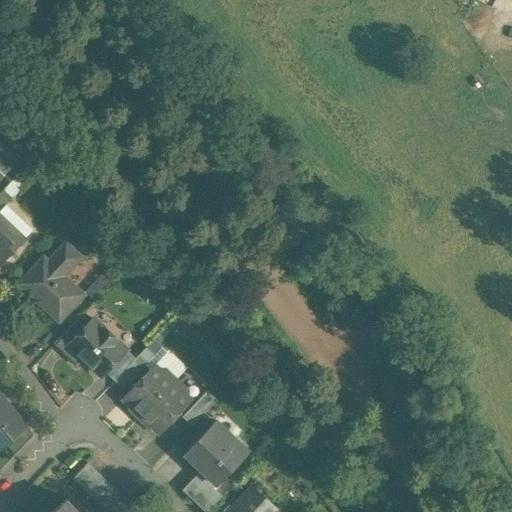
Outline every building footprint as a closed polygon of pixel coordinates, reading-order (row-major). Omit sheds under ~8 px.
[(19,156),(0,137),(0,174),(1,173),(2,174),(19,156)] [(120,182),(109,169),(107,171),(108,172),(102,177),(110,187),(116,182),(118,183),(120,182)] [(0,264),(24,239),(0,216),(0,264)] [(65,243),(48,262),(43,257),(24,278),(48,301),(43,306),(59,320),(83,295),(63,276),(80,257),(65,243)] [(104,270),(85,291),(94,300),(114,279),(104,270)] [(78,318),(54,344),(69,359),(76,351),(69,345),(87,326),(78,318)] [(380,320),(379,320),(378,319),(376,321),(377,322),(368,328),(367,327),(365,328),(366,329),(365,330),(374,343),(375,342),(376,343),(377,342),(377,341),(386,334),(386,335),(388,334),(388,333),(389,332),(387,331),(389,329),(389,325),(386,321),(382,320),(381,321),(380,320)] [(100,332),(90,322),(87,326),(69,345),(76,351),(101,375),(104,371),(122,353),(112,343),(116,339),(104,328),(100,332)] [(122,353),(104,371),(114,380),(115,380),(135,358),(126,349),(122,353)] [(135,358),(115,380),(123,388),(148,362),(139,354),(135,358)] [(153,366),(124,397),(132,405),(136,404),(144,412),(175,379),(164,369),(155,369),(153,366)] [(175,379),(144,412),(152,419),(152,423),(160,431),(189,401),(186,398),(186,390),(175,379)] [(207,390),(182,416),(192,425),(216,399),(207,390)] [(0,450),(27,429),(0,394),(0,450)] [(215,421),(183,455),(206,477),(203,479),(212,488),(246,451),(215,421)] [(119,511),(129,502),(87,462),(72,479),(107,511),(119,511)] [(203,479),(188,495),(205,511),(206,511),(221,496),(212,488),(203,479)] [(252,487),(228,511),(272,511),(274,510),(276,509),(252,487)] [(77,511),(66,500),(67,499),(66,498),(51,511),(77,511)]
